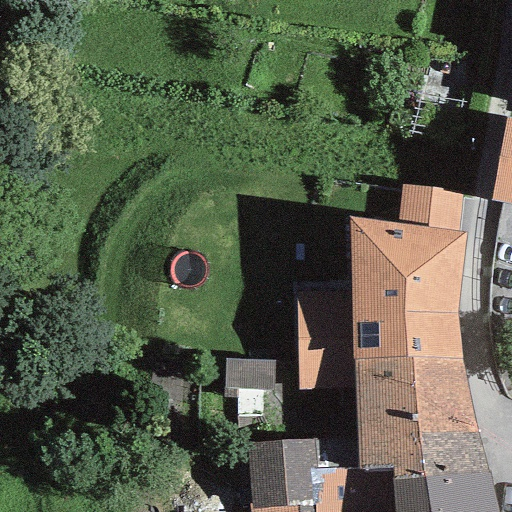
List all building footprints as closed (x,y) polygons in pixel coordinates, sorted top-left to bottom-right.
[(511,119),(505,118),(492,200),(511,204),(511,119)] [(464,233),(347,216),(351,281),(298,282),(295,386),(356,384),(353,356),(459,359),(455,319),(464,233)] [(477,433),(459,359),(353,356),(356,384),(357,439),(477,433)] [(487,472),(477,433),(357,439),(356,470),(318,468),(308,468),(312,511),(392,511),(390,481),(487,472)] [(315,438),(243,442),(248,511),(312,511),(308,468),(318,468),(315,438)] [(496,511),(487,472),(390,481),(392,511),(496,511)]
